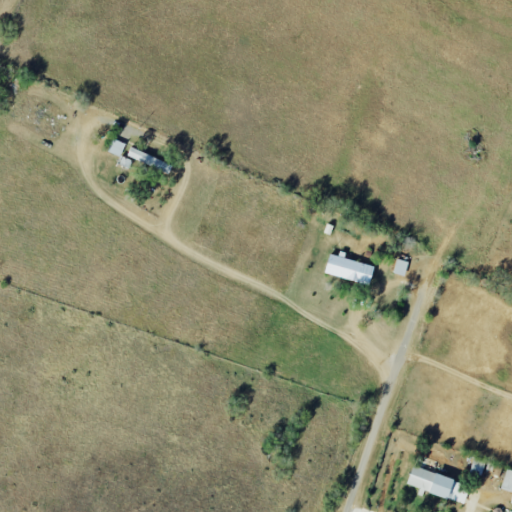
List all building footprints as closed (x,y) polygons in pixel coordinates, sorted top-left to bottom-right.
[(125,144),(112,139),(106,152),(119,158),(125,144)] [(169,174),(172,165),(130,148),(126,156),(169,174)] [(324,274),(368,285),(373,266),(329,255),(324,274)] [(408,262),(396,259),(392,273),(404,277),(408,262)] [(460,482),(434,474),(438,460),(427,457),(423,469),(412,466),(406,486),(463,503),(466,494),(457,491),(460,482)]
